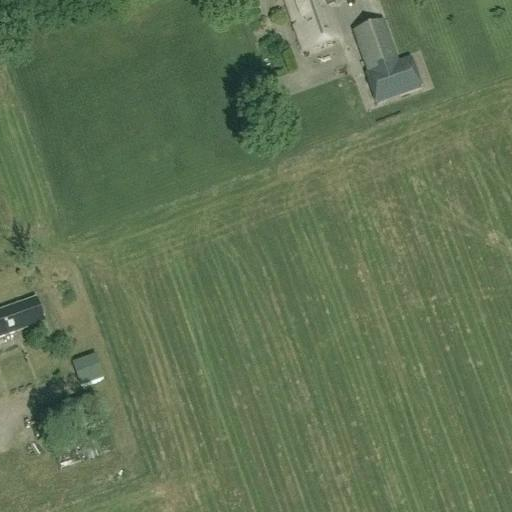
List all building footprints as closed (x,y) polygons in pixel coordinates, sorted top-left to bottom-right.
[(282,0),(301,54),(336,42),(322,2),(328,0),(282,0)] [(397,65),(382,23),(353,33),(367,75),(368,76),(397,65)] [(368,76),(367,75),(365,76),(375,106),(421,90),(410,60),(397,65),(368,76)] [(33,301),(0,313),(0,339),(42,325),(33,301)] [(89,386),(108,380),(99,352),(80,359),(89,386)] [(16,396),(38,388),(24,353),(3,361),(16,396)] [(91,399),(41,415),(48,439),(99,422),(91,399)] [(62,459),(98,453),(95,436),(59,442),(62,459)]
